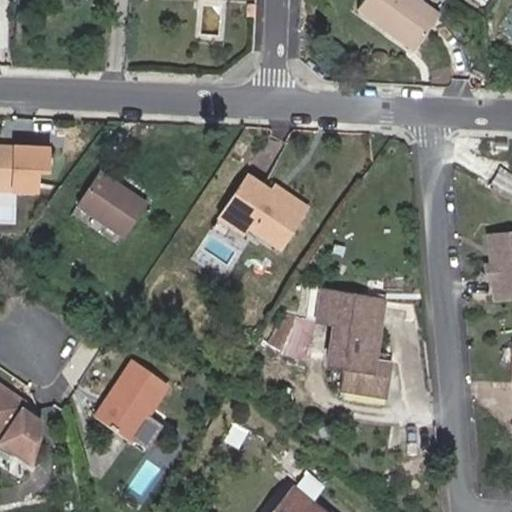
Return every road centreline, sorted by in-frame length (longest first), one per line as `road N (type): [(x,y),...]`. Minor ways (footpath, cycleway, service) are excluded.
road 1 (residential): [(428,114),(464,511)]
road 2 (residential): [(0,95),(270,107)]
road 3 (residential): [(270,107),(428,114)]
